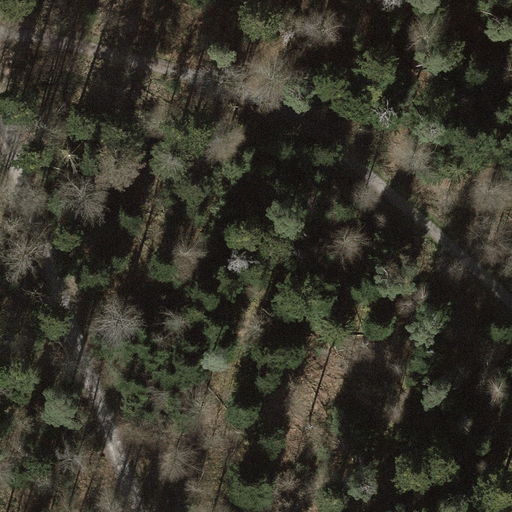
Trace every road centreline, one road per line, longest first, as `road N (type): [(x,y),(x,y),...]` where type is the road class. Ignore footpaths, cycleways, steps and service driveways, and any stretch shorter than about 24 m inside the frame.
road 1 (track): [(0,32),(104,50),(291,114),(372,175),(511,303)]
road 2 (track): [(0,123),(139,511)]
